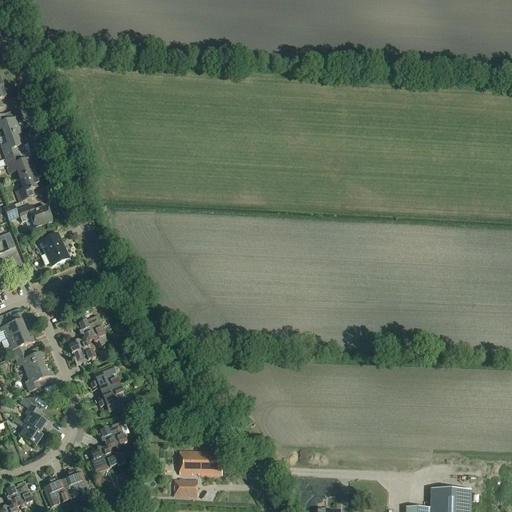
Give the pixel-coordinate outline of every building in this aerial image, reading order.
[(4,115),(0,116),(0,130),(1,130),(4,138),(19,132),(14,119),(7,122),(4,116),(4,115)] [(7,145),(0,147),(4,158),(5,161),(19,156),(16,149),(24,146),(19,132),(4,138),(7,145)] [(5,161),(3,161),(8,175),(16,172),(19,179),(34,174),(29,160),(21,163),(19,156),(5,161)] [(39,189),(34,174),(19,179),(23,190),(15,193),(19,204),(34,198),(32,191),(39,189)] [(13,206),(4,210),(9,223),(19,220),(13,206)] [(17,212),(21,224),(30,220),(33,230),(51,223),(46,207),(33,212),(31,206),(17,212)] [(3,237),(5,243),(11,240),(9,234),(3,237)] [(51,268),(68,260),(63,248),(60,249),(54,235),(39,243),(51,268)] [(4,332),(7,340),(25,333),(23,326),(27,325),(22,313),(10,318),(12,324),(0,329),(0,333),(0,334),(4,332)] [(93,344),(98,342),(101,347),(104,346),(107,342),(97,317),(89,320),(90,322),(86,324),(85,322),(75,326),(79,336),(83,337),(84,341),(88,343),(92,342),(93,344)] [(28,339),(25,333),(7,340),(10,348),(6,349),(8,353),(11,352),(14,358),(26,353),(24,347),(34,343),(32,337),(28,339)] [(90,347),(88,343),(84,341),(80,342),(78,341),(67,345),(71,355),(73,355),(74,358),(73,359),(76,367),(95,359),(92,352),(94,351),(92,346),(90,347)] [(28,358),(26,353),(14,358),(18,368),(22,366),(25,374),(43,366),(40,360),(44,358),(42,353),(28,358)] [(43,366),(25,374),(28,382),(24,383),(28,393),(40,389),(38,383),(52,377),(50,372),(46,373),(43,366)] [(112,368),(93,376),(95,383),(90,385),(93,392),(98,390),(100,395),(119,387),(116,380),(114,381),(112,377),(115,376),(112,368)] [(122,395),(119,387),(100,395),(102,399),(97,402),(100,409),(105,407),(108,414),(127,406),(124,399),(121,400),(119,396),(122,395)] [(22,424),(45,440),(39,435),(42,430),(46,432),(49,427),(37,419),(41,413),(30,406),(24,415),(27,417),(22,424)] [(20,428),(20,427),(23,430),(18,437),(34,448),(39,442),(42,444),(45,440),(22,424),(22,425),(14,419),(12,422),(20,428)] [(104,444),(105,448),(110,450),(114,449),(115,451),(120,449),(119,447),(126,444),(118,425),(111,428),(111,430),(107,431),(107,429),(97,433),(101,443),(104,444)] [(16,457),(12,445),(5,448),(9,460),(16,457)] [(92,474),(96,472),(97,475),(116,467),(117,469),(125,466),(120,455),(115,453),(112,454),(110,450),(105,448),(101,450),(99,449),(88,452),(92,462),(88,464),(92,474)] [(223,477),(223,454),(181,454),(180,476),(223,477)] [(66,480),(62,482),(70,501),(77,498),(76,495),(80,494),(81,496),(89,493),(81,474),(74,477),(72,472),(64,475),(66,480)] [(70,501),(62,482),(57,484),(55,478),(48,481),(50,486),(42,489),(50,509),(58,506),(57,503),(61,501),(62,504),(70,501)] [(199,499),(199,482),(175,482),(175,498),(199,499)] [(11,507),(16,509),(19,507),(20,509),(25,507),(25,505),(32,502),(24,483),(17,486),(18,488),(13,489),(13,488),(3,492),(6,501),(10,503),(11,507)] [(406,511),(471,511),(472,492),(431,491),(430,511),(406,510),(406,511)]
